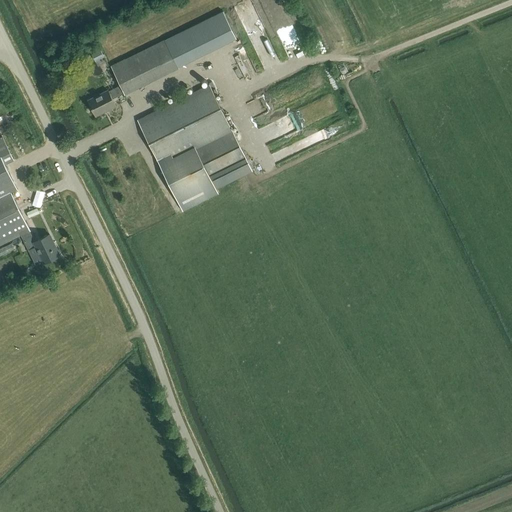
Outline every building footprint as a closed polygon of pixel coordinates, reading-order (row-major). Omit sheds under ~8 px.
[(178,66),(236,37),(223,10),(165,39),(178,66)] [(120,85),(124,92),(124,93),(178,66),(165,39),(111,66),(120,85)] [(101,49),(92,53),(95,61),(104,56),(101,49)] [(275,66),(289,60),(285,51),(271,58),(275,66)] [(209,84),(137,120),(183,210),(208,198),(205,192),(251,169),(209,84)] [(96,115),(116,105),(112,98),(124,92),(120,85),(108,90),(88,100),(96,115)] [(335,125),(307,137),(311,145),(338,133),(335,125)] [(14,158),(3,136),(0,137),(0,165),(5,163),(14,158)] [(282,158),(304,150),(302,143),(279,151),(282,158)] [(17,188),(5,163),(0,165),(0,244),(21,234),(29,230),(30,230),(16,203),(11,191),(17,188)] [(34,241),(29,230),(21,234),(28,250),(36,246),(44,262),(59,255),(49,234),(34,241)]
